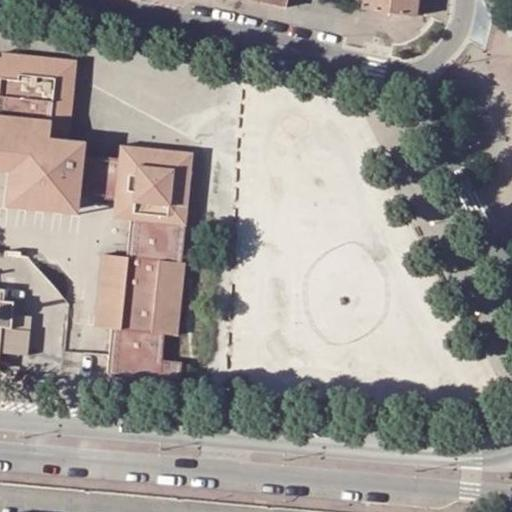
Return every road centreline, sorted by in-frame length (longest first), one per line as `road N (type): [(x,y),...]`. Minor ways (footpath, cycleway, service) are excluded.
road 1 (tertiary): [(511,462),(0,418)]
road 2 (tertiary): [(0,454),(511,493)]
road 3 (tertiary): [(419,76),(78,0)]
road 4 (tertiary): [(511,284),(419,76)]
